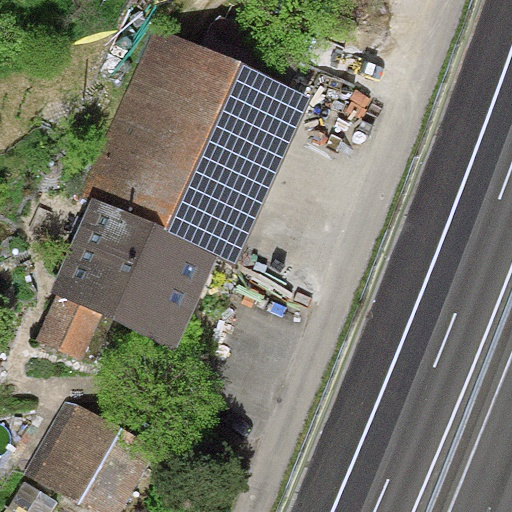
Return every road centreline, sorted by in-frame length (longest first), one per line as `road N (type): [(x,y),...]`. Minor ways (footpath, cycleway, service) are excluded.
road 1 (unclassified): [(440,0),(345,284),(241,511)]
road 2 (motorway): [(511,136),(371,511)]
